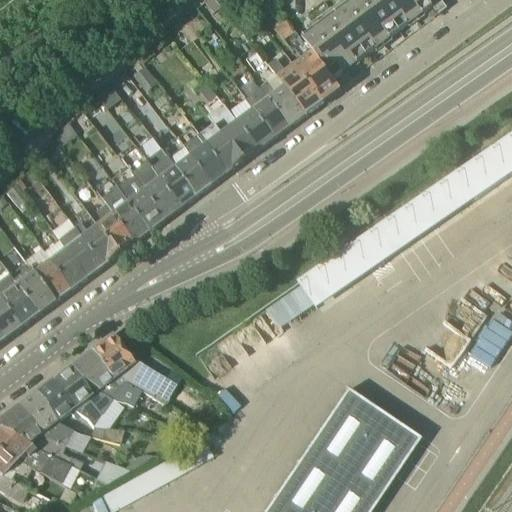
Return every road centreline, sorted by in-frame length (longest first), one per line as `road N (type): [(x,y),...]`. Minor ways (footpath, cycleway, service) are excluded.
road 1 (unclassified): [(190,262),(181,239),(501,0)]
road 2 (tertiary): [(190,262),(254,232),(511,52)]
road 3 (tertiary): [(0,388),(129,293),(190,262)]
